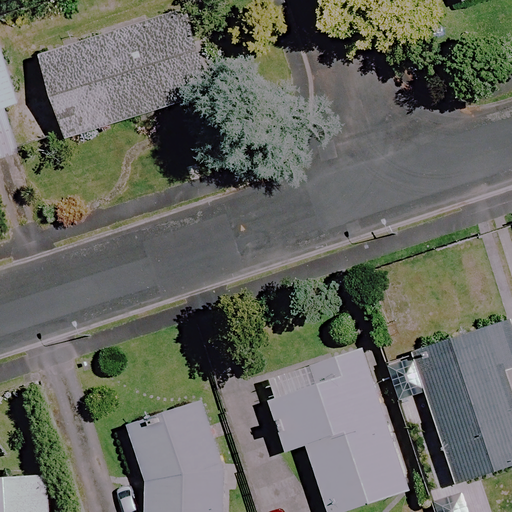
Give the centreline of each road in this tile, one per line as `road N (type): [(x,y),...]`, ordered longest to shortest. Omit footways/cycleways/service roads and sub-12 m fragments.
road 1 (residential): [(0,310),(393,179)]
road 2 (residential): [(393,179),(333,0)]
road 3 (residential): [(393,179),(511,140)]
